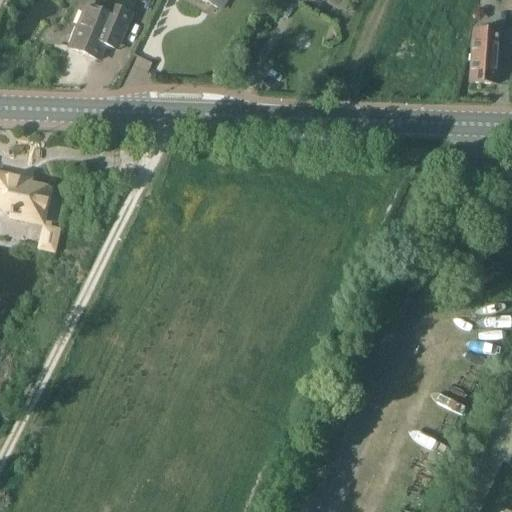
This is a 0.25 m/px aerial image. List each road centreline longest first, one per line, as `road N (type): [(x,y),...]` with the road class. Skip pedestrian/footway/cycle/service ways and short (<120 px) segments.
road 1 (secondary): [(0,109),(511,125)]
road 2 (track): [(0,459),(171,115)]
road 3 (track): [(382,0),(338,120)]
road 4 (unknown): [(117,113),(169,0)]
